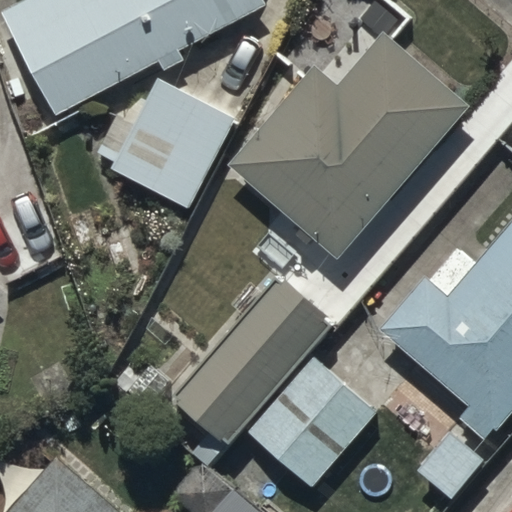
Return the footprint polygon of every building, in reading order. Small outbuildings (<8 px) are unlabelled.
[(262,0),(37,0),(2,18),(57,126),(161,73),(164,80),(187,68),(183,61),(270,17),(262,0)] [(317,73),(230,175),(340,269),(473,114),(387,40),(341,94),(317,73)] [(239,127),(163,90),(116,183),(193,221),(239,127)] [(470,413),(460,424),(488,449),(496,439),(501,443),(511,430),(511,231),(480,271),(459,253),(384,338),(470,413)] [(337,324),(280,276),(172,403),(208,433),(191,452),(211,470),(337,324)] [(384,420),(317,363),(248,443),(315,500),(384,420)] [(448,425),(417,460),(452,490),(483,455),(448,425)] [(111,511),(56,465),(14,511),(111,511)] [(251,511),(232,497),(219,511),(251,511)]
